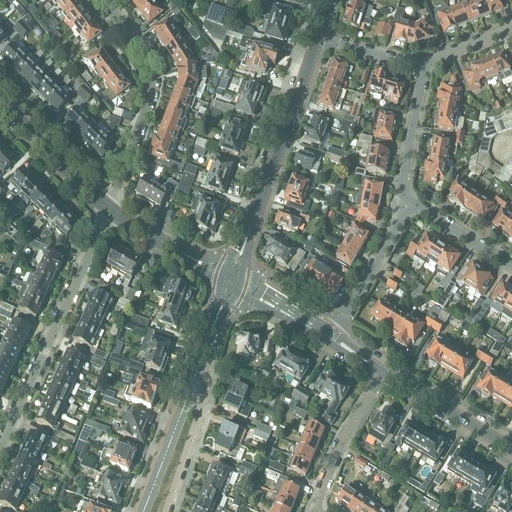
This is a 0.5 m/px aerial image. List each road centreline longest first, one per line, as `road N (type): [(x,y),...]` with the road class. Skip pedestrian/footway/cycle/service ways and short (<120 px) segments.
road 1 (residential): [(0,448),(109,209)]
road 2 (tertiary): [(317,37),(231,278)]
road 3 (residential): [(103,0),(145,52),(153,76),(109,209)]
road 4 (residential): [(332,336),(401,218),(417,207)]
road 5 (tertiary): [(142,511),(198,366)]
road 6 (residential): [(313,511),(382,372)]
road 7 (tertiary): [(109,209),(0,102)]
road 8 (residential): [(165,511),(202,406),(198,366)]
road 9 (tertiary): [(511,448),(382,372)]
road 10 (residential): [(420,66),(402,188),(417,207)]
road 11 (tertiary): [(231,278),(109,209)]
